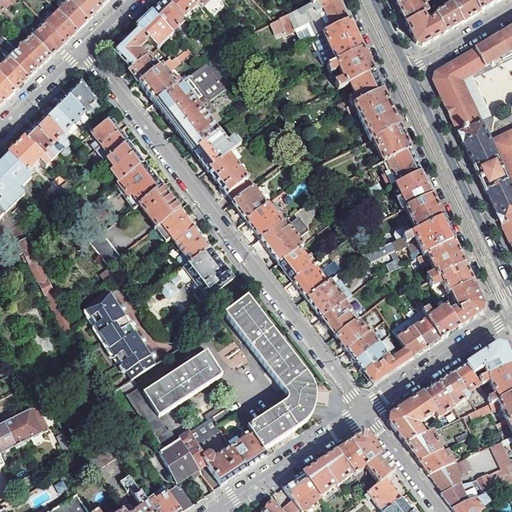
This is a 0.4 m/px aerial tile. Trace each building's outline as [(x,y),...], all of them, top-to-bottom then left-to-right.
[(0,0),(0,6),(4,11),(17,0),(0,0)] [(70,4),(88,22),(91,19),(102,8),(94,0),(71,0),(73,2),(70,4)] [(94,0),(102,8),(109,2),(110,0),(94,0)] [(198,5),(193,0),(166,0),(166,1),(184,19),(198,5)] [(211,0),(193,0),(198,5),(202,9),(211,0)] [(324,0),(311,6),(270,26),(274,35),(283,31),(285,35),(295,31),(306,26),(310,24),(317,38),(350,23),(339,0),(324,0)] [(402,0),(396,3),(399,10),(406,24),(422,15),(428,12),(424,4),(432,0),(402,0)] [(446,0),(451,6),(461,24),(465,22),(480,13),(472,0),(446,0)] [(472,0),(480,13),(494,5),(502,0),(472,0)] [(184,19),(166,1),(152,15),(171,35),(179,28),(177,26),(184,19)] [(58,13),(77,33),(79,31),(88,22),(70,4),(69,2),(63,8),(62,6),(59,9),(60,10),(58,13)] [(451,6),(434,15),(436,18),(445,34),(458,26),(461,24),(451,6)] [(45,25),(65,45),(66,43),(77,33),(58,13),(50,20),(49,19),(47,21),(48,23),(45,25)] [(157,49),(171,35),(152,15),(137,29),(148,41),(157,49)] [(415,45),(423,47),(445,34),(436,18),(427,23),(422,15),(406,24),(407,28),(411,36),(415,45)] [(335,61),(336,64),(363,51),(356,37),(350,23),(317,38),(314,39),(326,65),(335,61)] [(31,39),(50,59),(54,56),(65,45),(45,25),(36,34),(34,33),(32,35),(33,37),(31,39)] [(295,31),(299,40),(310,35),(306,26),(295,31)] [(137,29),(113,53),(131,71),(147,59),(139,50),(148,41),(137,29)] [(511,132),(490,143),(480,122),(461,82),(470,76),(511,51),(511,29),(435,75),(434,79),(433,82),(460,138),(479,180),(499,221),(502,228),(505,234),(511,248),(511,132)] [(18,52),(38,72),(39,70),(50,59),(31,39),(23,46),(22,45),(19,48),(20,50),(18,52)] [(190,54),(183,47),(167,59),(169,62),(171,64),(175,60),(178,64),(190,54)] [(327,68),(329,74),(336,72),(336,70),(338,69),(344,81),(342,82),(340,81),(335,84),(338,91),(350,85),(374,74),(368,63),(363,51),(336,64),(327,68)] [(9,60),(29,80),(30,78),(38,72),(18,52),(14,56),(12,55),(10,57),(11,58),(9,60)] [(130,72),(139,85),(158,71),(152,63),(154,62),(149,57),(147,59),(131,71),(130,72)] [(0,77),(15,93),(17,91),(29,80),(9,60),(0,68),(0,77)] [(169,74),(179,66),(178,64),(175,60),(171,64),(169,62),(158,71),(139,85),(155,105),(183,83),(179,78),(172,82),(164,72),(166,71),(169,74)] [(183,83),(155,105),(192,153),(219,133),(208,119),(213,115),(214,109),(209,104),(225,91),(205,65),(183,83)] [(374,74),(350,85),(356,97),(348,101),(351,108),(383,93),(376,79),(374,74)] [(490,117),(470,76),(461,82),(480,122),(490,117)] [(0,97),(5,103),(7,102),(15,93),(0,77),(0,97)] [(96,104),(81,84),(68,97),(85,115),(87,116),(91,112),(94,115),(99,109),(95,105),(96,104)] [(351,108),(346,110),(349,116),(356,112),(370,142),(372,142),(400,128),(391,111),(383,93),(351,108)] [(85,115),(68,97),(57,108),(76,128),(80,123),(79,121),(85,115)] [(337,107),(340,113),(346,110),(351,108),(348,101),(337,107)] [(76,128),(57,108),(46,119),(64,138),(70,133),(72,135),(77,129),(76,128)] [(64,138),(46,119),(35,130),(59,155),(64,151),(63,149),(69,143),(64,138)] [(109,121),(91,135),(97,143),(91,148),(95,153),(119,133),(109,121)] [(400,128),(372,142),(382,164),(410,151),(402,134),(400,128)] [(59,155),(35,130),(24,140),(48,165),(59,155)] [(119,133),(95,153),(98,158),(101,156),(106,162),(107,161),(128,145),(119,133)] [(219,133),(192,153),(207,173),(229,156),(241,146),(236,139),(228,145),(219,133)] [(360,139),(313,161),(315,168),(363,146),(360,139)] [(48,165),(24,140),(8,156),(26,175),(38,164),(44,170),(49,166),(48,165)] [(116,173),(112,176),(119,184),(143,165),(128,145),(107,161),(116,173)] [(410,151),(382,164),(379,166),(384,176),(390,172),(393,178),(397,185),(421,174),(418,169),(410,151)] [(0,219),(24,196),(20,191),(31,180),(26,175),(8,156),(0,163),(0,219)] [(229,156),(207,173),(220,190),(220,191),(225,198),(228,197),(233,204),(252,189),(254,188),(229,156)] [(125,201),(132,210),(138,206),(161,188),(143,165),(119,184),(117,185),(127,199),(125,201)] [(405,210),(432,197),(430,193),(421,174),(397,185),(390,188),(402,212),(405,210)] [(378,185),(382,192),(390,188),(397,185),(393,178),(378,185)] [(72,189),(66,184),(49,198),(54,202),(72,189)] [(368,190),(371,197),(382,192),(378,185),(368,190)] [(161,188),(138,206),(156,229),(179,211),(161,188)] [(233,204),(232,205),(246,223),(266,207),(252,189),(233,204)] [(404,238),(442,219),(434,202),(432,197),(405,210),(411,225),(395,233),(393,237),(375,246),(377,249),(378,251),(391,245),(401,240),(404,238)] [(266,207),(246,223),(260,242),(282,225),(268,205),(266,207)] [(156,229),(155,230),(165,243),(171,239),(175,244),(194,230),(179,211),(156,229)] [(282,225),(260,242),(278,265),(298,250),(313,239),(297,219),(288,226),(285,223),(282,225)] [(423,257),(453,242),(450,236),(442,219),(404,238),(407,243),(413,241),(412,239),(414,238),(423,257)] [(175,244),(174,245),(182,256),(178,261),(184,269),(209,249),(194,230),(175,244)] [(102,234),(89,244),(107,267),(120,257),(102,234)] [(27,239),(13,246),(18,256),(23,254),(24,256),(21,257),(24,263),(27,262),(66,338),(75,334),(34,255),(35,254),(27,239)] [(391,245),(395,254),(406,248),(401,240),(391,245)] [(425,278),(427,283),(429,283),(464,266),(459,255),(453,242),(423,257),(417,260),(420,265),(428,261),(434,273),(425,278)] [(365,255),(370,264),(390,254),(394,262),(396,261),(397,264),(400,263),(395,254),(391,245),(378,251),(377,249),(365,255)] [(208,300),(232,280),(209,249),(184,269),(160,288),(167,297),(171,298),(178,293),(178,289),(175,286),(182,280),(200,304),(207,299),(208,300)] [(298,250),(278,265),(292,283),(312,268),(305,259),(298,250)] [(317,264),(310,255),(305,259),(312,268),(313,267),(317,264)] [(312,268),(292,283),(306,301),(334,279),(341,273),(334,264),(322,272),(320,270),(317,272),(313,267),(312,268)] [(450,293),(472,282),(466,268),(464,266),(429,283),(432,288),(442,284),(448,295),(450,293)] [(334,279),(306,301),(322,321),(343,304),(349,298),(334,279)] [(459,330),(482,314),(484,307),(478,295),(472,282),(450,293),(460,315),(458,316),(454,311),(450,314),(459,330)] [(116,359),(131,381),(156,365),(110,299),(95,309),(94,308),(85,313),(96,328),(94,330),(114,361),(116,359)] [(286,403),(249,428),(246,430),(251,436),(263,452),(299,428),(305,423),(310,418),(314,408),(315,399),(315,396),(314,390),(311,384),(247,300),(225,317),(285,395),(286,399),(286,403)] [(422,313),(441,341),(451,335),(459,330),(450,314),(440,301),(438,302),(438,303),(437,305),(441,311),(433,317),(427,310),(422,313)] [(343,304),(322,321),(336,339),(359,321),(352,311),(350,312),(343,304)] [(413,330),(426,351),(438,344),(441,341),(422,313),(408,323),(410,326),(413,330)] [(359,321),(336,339),(346,352),(369,334),(371,333),(360,320),(359,321)] [(410,326),(395,337),(397,340),(413,330),(410,326)] [(413,330),(397,340),(400,345),(412,361),(419,356),(426,351),(413,330)] [(369,334),(346,352),(355,363),(378,345),(384,340),(378,333),(372,337),(369,334)] [(219,351),(231,370),(247,360),(235,341),(219,351)] [(378,345),(355,363),(363,374),(392,351),(386,342),(382,345),(383,347),(381,348),(378,345)] [(392,351),(363,374),(373,387),(412,361),(400,345),(392,351)] [(476,381),(511,365),(504,348),(497,347),(482,356),(466,367),(476,381)] [(158,418),(221,377),(206,353),(142,394),(158,418)] [(476,381),(479,387),(487,384),(495,396),(488,400),(490,405),(511,394),(511,365),(476,381)] [(479,387),(476,381),(466,367),(463,369),(453,376),(466,396),(479,387)] [(468,399),(466,396),(453,376),(449,378),(438,386),(453,409),(468,399)] [(438,419),(453,409),(438,386),(434,388),(423,396),(435,415),(438,419)] [(77,387),(66,392),(72,404),(83,399),(77,387)] [(140,416),(150,410),(137,389),(127,395),(140,416)] [(511,394),(490,405),(489,406),(491,412),(497,409),(497,408),(499,407),(506,421),(511,418),(511,394)] [(435,415),(423,396),(400,410),(389,417),(389,424),(405,445),(422,437),(417,427),(435,415)] [(490,405),(488,400),(473,407),(476,412),(489,406),(490,405)] [(489,406),(476,412),(468,415),(471,421),(491,412),(489,406)] [(224,410),(221,407),(205,418),(208,421),(211,419),(224,410)] [(0,455),(48,432),(36,408),(29,411),(0,425),(0,455)] [(211,419),(217,428),(231,419),(226,409),(224,410),(211,419)] [(242,415),(239,417),(246,430),(249,428),(242,415)] [(158,418),(144,426),(159,454),(159,455),(178,443),(170,429),(167,432),(158,418)] [(179,442),(198,471),(206,466),(202,461),(203,458),(196,448),(219,432),(217,428),(211,419),(208,421),(187,435),(178,441),(179,442)] [(63,450),(69,446),(63,433),(56,436),(63,450)] [(422,437),(405,445),(416,459),(418,462),(441,452),(431,433),(422,437)] [(455,437),(457,443),(467,440),(464,433),(455,437)] [(257,464),(266,458),(263,452),(251,436),(231,449),(247,471),(257,464)] [(360,437),(350,444),(368,466),(382,455),(374,446),(368,437),(360,437)] [(158,455),(176,486),(198,471),(179,442),(178,443),(159,455),(159,454),(158,455)] [(502,487),(511,482),(511,466),(501,442),(490,448),(501,473),(488,479),(487,479),(493,490),(502,487)] [(87,457),(96,472),(117,458),(108,444),(87,457)] [(352,475),(354,477),(365,468),(368,466),(350,444),(346,446),(336,453),(352,475)] [(206,466),(220,488),(224,486),(247,471),(231,449),(214,460),(211,455),(209,454),(203,458),(202,461),(206,466)] [(441,452),(418,462),(426,473),(428,476),(452,465),(449,458),(444,460),(441,452)] [(336,485),(337,487),(352,475),(336,453),(323,462),(319,464),(336,485)] [(365,468),(378,485),(385,480),(395,472),(384,458),(382,455),(368,466),(365,468)] [(458,477),(470,471),(464,459),(452,465),(458,477)] [(302,475),(320,498),(336,485),(319,464),(306,473),(302,475)] [(452,465),(428,476),(438,489),(442,494),(443,495),(460,486),(459,484),(458,477),(452,465)] [(298,478),(282,489),(292,503),(299,511),(303,511),(321,499),(320,498),(302,475),(298,478)] [(483,495),(493,490),(487,479),(488,479),(486,476),(471,483),(473,488),(463,493),(460,486),(443,495),(442,494),(440,495),(452,510),(483,495)] [(129,477),(120,483),(126,494),(130,492),(139,506),(141,505),(142,509),(136,511),(133,511),(130,507),(128,507),(121,510),(122,511),(151,511),(145,502),(129,477)] [(385,480),(378,485),(364,496),(368,502),(371,500),(380,511),(385,511),(401,500),(385,480)] [(65,490),(60,482),(52,487),(57,495),(65,490)] [(178,511),(168,495),(163,488),(145,502),(151,511),(178,511)] [(179,495),(176,491),(168,495),(178,511),(183,511),(190,508),(180,494),(179,495)] [(483,495),(452,510),(453,511),(479,511),(482,510),(481,508),(489,502),(483,495)] [(86,511),(77,496),(52,511),(86,511)] [(413,511),(412,511),(411,511),(410,511),(401,500),(385,511),(413,511)] [(299,511),(292,503),(287,507),(290,511),(299,511)]
